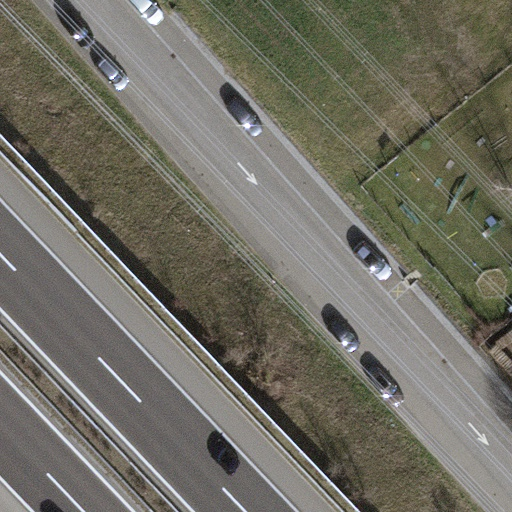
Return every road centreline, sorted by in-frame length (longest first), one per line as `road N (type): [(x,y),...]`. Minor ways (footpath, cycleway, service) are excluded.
road 1 (unclassified): [(91,0),(511,481)]
road 2 (motorway): [(249,511),(0,250)]
